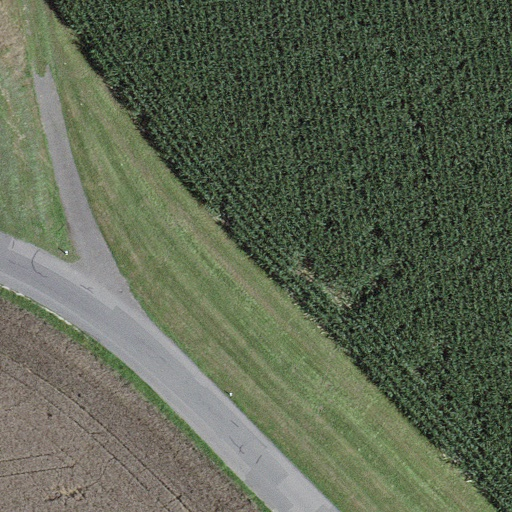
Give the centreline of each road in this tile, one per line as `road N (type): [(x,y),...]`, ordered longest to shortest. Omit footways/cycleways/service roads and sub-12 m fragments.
road 1 (unclassified): [(317,511),(145,351),(36,276),(0,264)]
road 2 (track): [(33,7),(82,227),(145,351)]
